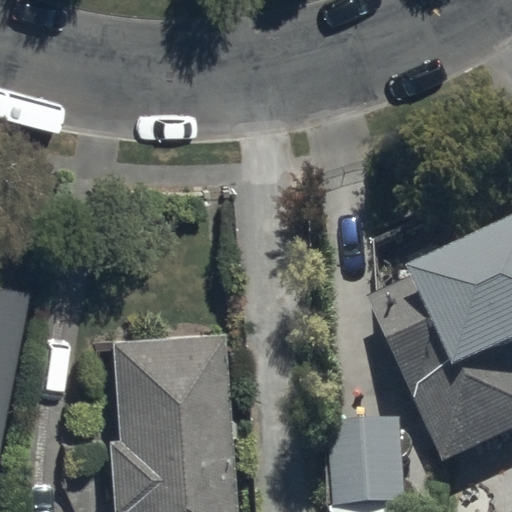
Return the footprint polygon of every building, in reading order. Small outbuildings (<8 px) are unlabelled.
[(511,247),(382,302),(447,455),(511,427),(511,247)] [(0,280),(0,403),(24,286),(0,280)] [(226,511),(214,326),(110,333),(122,511),(226,511)] [(372,331),(339,331),(338,411),(371,411),(372,331)] [(401,426),(334,432),(341,504),(407,498),(401,426)]
